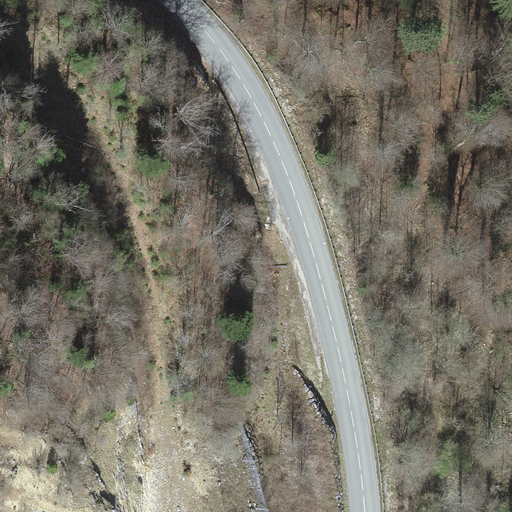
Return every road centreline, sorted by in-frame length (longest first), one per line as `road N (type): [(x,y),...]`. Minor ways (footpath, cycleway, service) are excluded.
road 1 (secondary): [(162,0),(227,79),(269,162),(328,353),(358,511)]
road 2 (track): [(176,511),(169,414),(123,196),(72,96),(26,35),(0,15)]
